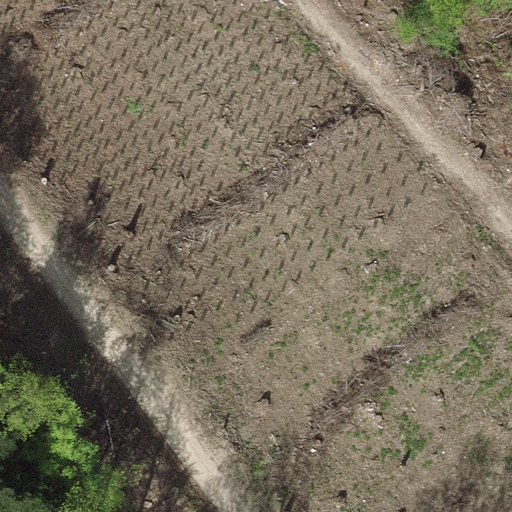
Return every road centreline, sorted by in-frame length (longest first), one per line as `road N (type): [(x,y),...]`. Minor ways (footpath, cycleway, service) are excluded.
road 1 (track): [(293,511),(104,298),(0,159)]
road 2 (track): [(511,281),(263,0)]
